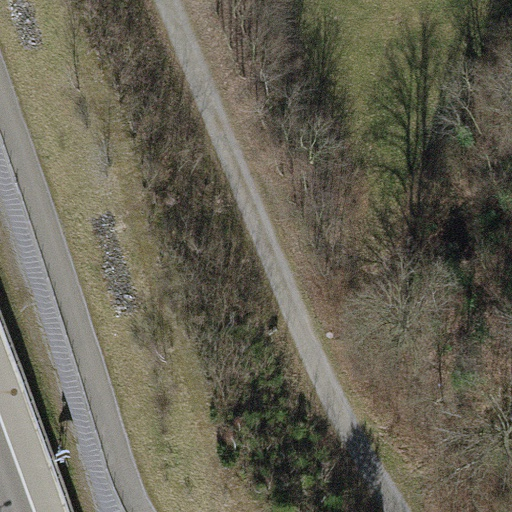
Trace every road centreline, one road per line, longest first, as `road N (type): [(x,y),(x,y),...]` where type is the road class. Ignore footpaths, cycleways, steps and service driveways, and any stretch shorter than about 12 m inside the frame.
road 1 (track): [(397,511),(337,410),(167,0)]
road 2 (motorway): [(179,511),(4,0)]
road 3 (track): [(142,511),(0,92)]
